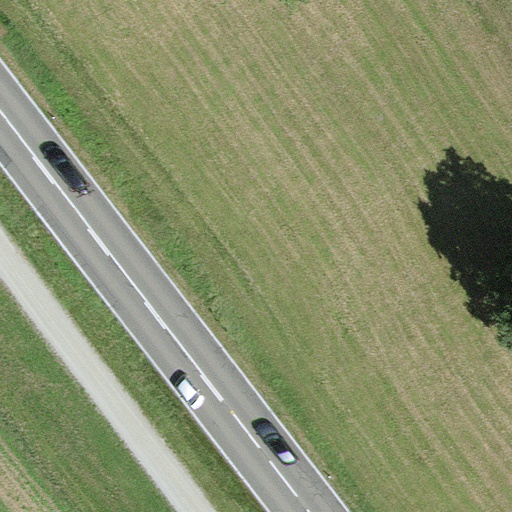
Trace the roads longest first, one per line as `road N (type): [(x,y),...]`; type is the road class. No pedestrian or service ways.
road 1 (primary): [(0,115),(306,511)]
road 2 (track): [(211,511),(0,225)]
